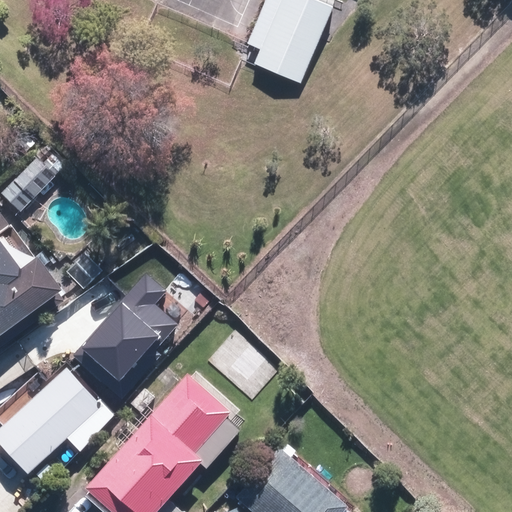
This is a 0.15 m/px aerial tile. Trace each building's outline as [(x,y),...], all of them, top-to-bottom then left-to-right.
[(262,62),(305,82),(342,6),(329,0),(273,0),(254,42),(268,49),(262,62)] [(18,138),(28,150),(37,142),(27,131),(18,138)] [(55,152),(47,159),(42,153),(3,193),(21,211),(57,175),(67,165),(55,152)] [(3,212),(0,214),(0,335),(61,289),(3,212)] [(110,270),(90,250),(69,272),(89,291),(110,270)] [(165,292),(147,276),(75,354),(117,391),(178,324),(154,303),(165,292)] [(0,427),(0,440),(28,473),(103,404),(68,366),(0,427)] [(186,373),(85,487),(113,511),(157,511),(168,500),(203,461),(193,453),(230,412),(186,373)] [(356,511),(353,509),(357,506),(287,446),(244,497),(261,511),(356,511)] [(182,511),(168,500),(157,511),(182,511)]
